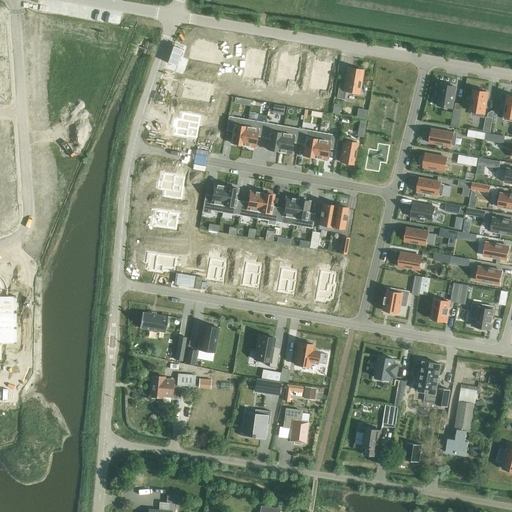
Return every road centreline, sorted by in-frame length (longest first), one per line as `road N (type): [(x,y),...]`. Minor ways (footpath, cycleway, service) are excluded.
road 1 (residential): [(511,506),(103,445)]
road 2 (residential): [(133,146),(393,196)]
road 3 (residential): [(10,0),(27,216),(26,229),(0,243)]
road 4 (residential): [(426,62),(171,17)]
road 5 (residential): [(361,324),(116,283)]
road 6 (residential): [(103,445),(116,283)]
road 7 (residential): [(503,350),(361,324)]
road 8 (residential): [(116,283),(133,146)]
road 9 (residential): [(393,196),(426,62)]
road 10 (residential): [(133,146),(171,17)]
road 11 (residential): [(361,324),(393,196)]
